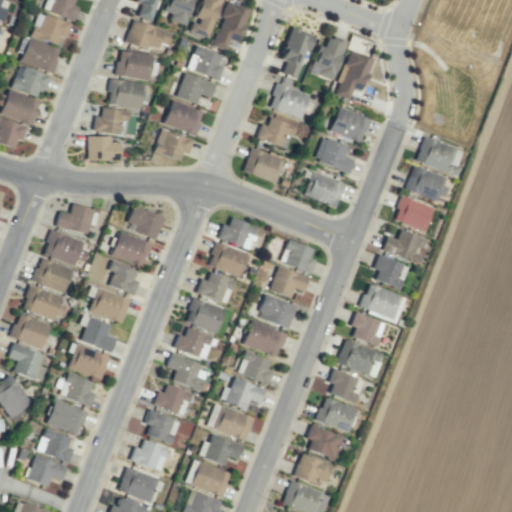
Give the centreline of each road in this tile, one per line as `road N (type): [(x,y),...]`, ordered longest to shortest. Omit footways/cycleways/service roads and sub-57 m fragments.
road 1 (residential): [(73,511),(269,0)]
road 2 (residential): [(243,511),(399,112),(398,33)]
road 3 (track): [(342,511),(511,82)]
road 4 (tertiary): [(349,240),(203,183),(69,182),(0,168)]
road 5 (residential): [(37,177),(113,0)]
